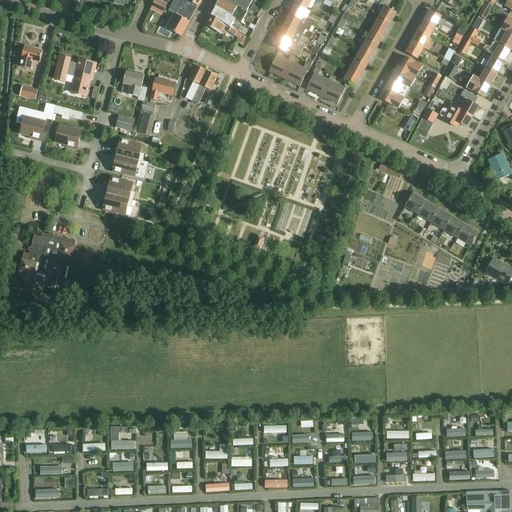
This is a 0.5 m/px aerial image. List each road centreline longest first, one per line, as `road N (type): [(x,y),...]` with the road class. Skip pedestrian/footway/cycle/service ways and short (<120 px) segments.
road 1 (residential): [(17,507),(511,484)]
road 2 (residential): [(351,125),(424,1)]
road 3 (residential): [(88,172),(121,35)]
road 4 (residential): [(121,35),(2,0)]
road 5 (residential): [(351,125),(240,73)]
road 6 (residential): [(461,176),(351,125)]
